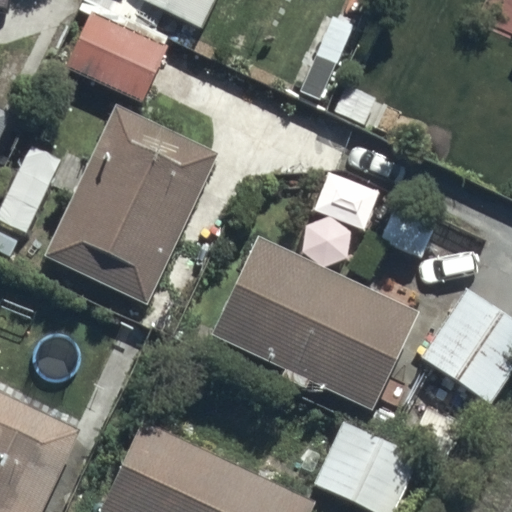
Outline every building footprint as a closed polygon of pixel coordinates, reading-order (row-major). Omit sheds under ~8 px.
[(125,0),(125,1),(199,35),(215,0),(125,0)] [(167,50),(88,18),(65,76),(143,108),(167,50)] [(216,163),(110,114),(40,266),(146,315),(216,163)] [(0,143),(10,124),(0,118),(0,143)] [(415,323),(253,244),(207,341),(369,420),(415,323)] [(511,326),(462,293),(416,365),(488,413),(511,376),(511,326)] [(42,511),(77,439),(0,401),(0,511),(42,511)] [(394,511),(419,461),(341,424),(312,490),(356,511),(394,511)] [(312,511),(140,429),(99,511),(312,511)]
